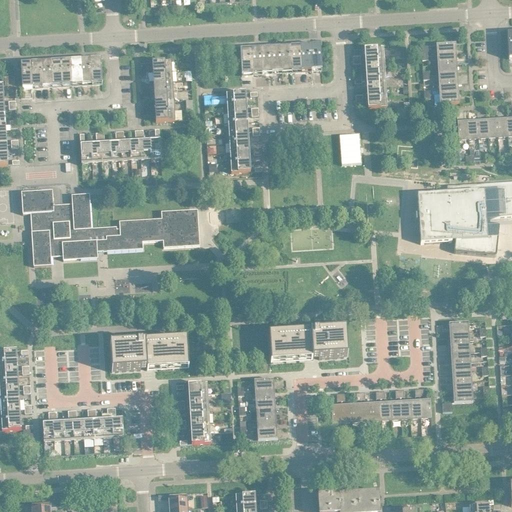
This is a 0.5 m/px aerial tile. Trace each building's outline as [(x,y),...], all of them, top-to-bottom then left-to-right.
[(439,55),(439,56),(459,54),(458,54),(457,45),(458,45),(458,44),(438,45),(438,46),(439,46),(440,55),(439,55)] [(322,48),(312,49),(313,71),(323,70),(323,71),(324,71),(322,48)] [(302,49),(292,50),(294,72),(304,72),(302,49)] [(312,49),(302,49),(304,72),(313,71),(312,49)] [(367,60),(386,59),(385,59),(385,49),(386,49),(385,49),(366,50),(367,50),(368,60),(367,60)] [(292,50),(282,51),(284,73),(294,72),(292,50)] [(273,51),(263,52),(264,74),(274,73),(273,51)] [(282,51),(273,51),(274,73),(284,73),(282,51)] [(254,75),(253,52),(242,53),(244,76),(245,76),(245,75),(254,75)] [(263,52),(253,52),(254,75),(264,74),(263,52)] [(439,65),(440,65),(459,64),(458,55),(459,55),(459,54),(439,56),(440,56),(440,65),(439,65)] [(367,70),(387,69),(387,68),(386,68),(385,59),(386,59),(367,60),(368,60),(368,70),(367,70)] [(155,73),(174,72),(174,71),(173,71),(172,62),(173,62),(173,61),(154,63),(155,63),(156,73),(155,73)] [(93,62),(83,63),(84,85),(94,84),(93,62)] [(103,62),(93,62),(94,84),(104,84),(103,62)] [(83,63),(73,64),(74,86),(84,85),(83,63)] [(63,64),(53,65),(54,87),(64,86),(63,64)] [(73,64),(63,64),(64,86),(74,86),(73,64)] [(440,75),(460,74),(459,74),(459,64),(460,64),(459,64),(440,65),(440,66),(441,75),(440,75)] [(43,65),(33,66),(35,88),(45,87),(43,65)] [(53,65),(43,65),(45,87),(54,87),(53,65)] [(35,88),(33,66),(23,67),(24,89),(25,89),(35,88)] [(368,79),(368,80),(387,79),(387,78),(386,78),(386,69),(387,69),(367,70),(368,70),(369,79),(368,79)] [(155,82),(155,83),(175,82),(175,81),(174,81),(173,72),(174,72),(155,73),(156,73),(156,82),(155,82)] [(441,85),(461,84),(461,83),(460,83),(459,74),(460,74),(440,75),(441,75),(442,85),(441,85)] [(10,86),(17,85),(16,76),(7,77),(7,86),(10,86)] [(369,89),(388,88),(387,88),(386,79),(387,79),(368,80),(369,80),(370,89),(369,89)] [(156,92),(156,93),(175,91),(174,91),(174,82),(175,82),(155,83),(156,83),(157,92),(156,92)] [(441,94),(441,95),(462,93),(461,93),(460,84),(461,84),(441,85),(442,85),(442,94),(441,94)] [(369,99),(389,98),(388,98),(387,89),(388,89),(388,88),(369,89),(369,90),(370,90),(370,99),(369,99)] [(157,102),(176,101),(175,101),(174,92),(175,92),(175,91),(156,93),(157,93),(157,102)] [(229,104),(248,103),(247,103),(247,94),(248,94),(248,93),(228,94),(228,95),(229,95),(230,104),(229,104)] [(462,93),(441,95),(442,95),(443,104),(442,104),(442,105),(462,104),(462,103),(461,103),(461,94),(462,94),(462,93)] [(389,98),(369,99),(369,100),(370,100),(371,109),(370,109),(389,108),(388,108),(388,98),(389,98)] [(157,112),(176,111),(175,111),(175,101),(176,101),(157,102),(157,103),(158,103),(158,112),(157,112)] [(230,114),(249,113),(248,113),(247,104),(248,104),(248,103),(229,104),(229,105),(230,105),(231,114),(230,114)] [(176,111),(157,112),(158,112),(159,122),(158,122),(177,121),(176,121),(175,111),(176,111)] [(230,124),(250,123),(249,123),(248,113),(249,113),(230,114),(230,115),(231,114),(231,124),(230,124)] [(499,120),(499,121),(500,140),(500,139),(510,138),(510,139),(509,120),(508,120),(508,121),(499,121),(499,120)] [(480,122),(479,122),(481,141),(481,140),(490,139),(490,140),(489,121),(489,122),(480,123),(480,122)] [(489,121),(490,140),(491,140),(491,139),(500,139),(500,140),(499,121),(490,122),(489,121)] [(471,142),(470,122),(469,122),(469,123),(460,124),(460,123),(459,123),(461,142),(461,141),(470,141),(470,142),(471,142)] [(470,122),(471,142),(471,141),(480,140),(480,141),(481,141),(479,122),(479,123),(470,123),(470,122)] [(231,133),(231,134),(250,133),(250,132),(249,132),(249,123),(250,123),(230,124),(231,124),(232,133),(231,133)] [(0,135),(8,135),(7,135),(7,126),(8,126),(0,126),(0,135)] [(231,143),(231,144),(251,142),(250,142),(249,133),(250,133),(231,134),(232,134),(232,143),(231,143)] [(0,145),(9,145),(8,145),(7,136),(8,136),(8,135),(0,135),(0,145)] [(152,142),(153,161),(153,160),(162,160),(162,161),(163,160),(162,141),(161,141),(161,142),(152,143),(152,142)] [(132,143),(133,162),(134,162),(134,161),(143,161),(143,162),(142,142),(142,143),(132,144),(132,143)] [(142,142),(143,162),(143,161),(152,160),(153,161),(152,142),(151,142),(151,143),(142,143),(142,142)] [(232,153),(251,152),(250,152),(250,143),(251,143),(251,142),(231,144),(232,144),(233,153),(232,153)] [(123,144),(122,144),(124,163),(124,162),(133,161),(133,162),(132,143),(132,144),(123,145),(123,144)] [(103,145),(104,164),(104,163),(113,163),(113,164),(114,164),(113,144),(112,144),(112,145),(103,146),(103,145)] [(113,144),(114,164),(114,163),(123,162),(123,163),(124,163),(122,144),(122,145),(113,145),(113,144)] [(0,155),(9,155),(8,155),(8,146),(9,145),(0,145),(0,155)] [(93,146),(94,165),(94,164),(104,163),(104,164),(103,145),(102,145),(102,146),(93,146)] [(94,165),(93,146),(83,147),(83,146),(84,165),(84,164),(94,164),(94,165)] [(233,163),(252,162),(251,162),(250,153),(251,152),(232,153),(232,154),(233,154),(234,163),(233,163)] [(9,155),(0,155),(0,165),(10,165),(9,165),(8,155),(9,155)] [(252,162),(233,163),(234,163),(234,173),(233,173),(253,172),(252,172),(251,162),(252,162)] [(218,164),(210,165),(211,172),(218,172),(218,164)] [(303,174),(305,204),(347,201),(345,171),(303,174)] [(421,214),(417,215),(418,221),(421,221),(423,244),(454,242),(457,242),(456,252),(456,253),(457,253),(458,254),(497,257),(498,257),(498,256),(500,239),(501,228),(501,227),(501,226),(500,226),(491,225),(489,225),(488,219),(508,218),(511,217),(511,183),(449,187),(449,193),(419,195),(421,214)] [(24,193),(23,193),(25,215),(32,214),(34,214),(35,220),(34,220),(35,220),(35,224),(35,225),(35,232),(34,233),(35,233),(36,249),(35,250),(36,250),(37,266),(36,267),(54,266),(53,265),(53,257),(65,257),(65,261),(66,261),(66,260),(82,259),(82,260),(83,260),(83,259),(99,258),(99,259),(100,259),(99,252),(109,252),(145,250),(144,242),(165,241),(166,248),(202,246),(200,224),(198,224),(198,218),(200,218),(199,210),(192,211),(188,211),(185,211),(163,212),(164,220),(121,222),(122,229),(118,230),(118,227),(101,228),(95,229),(94,229),(93,212),(94,212),(93,212),(92,195),(93,195),(74,196),(74,197),(74,196),(75,205),(70,205),(55,206),(54,192),(54,193),(24,195),(24,193)] [(451,334),(451,335),(471,333),(470,333),(469,324),(470,324),(470,323),(451,324),(451,325),(452,325),(452,334),(451,334)] [(313,331),(271,334),(271,336),(271,338),(273,363),(274,363),(314,361),(314,360),(315,360),(321,359),(346,358),(349,358),(348,330),(344,330),(313,332),(313,331)] [(452,344),(471,343),(470,343),(470,334),(471,334),(471,333),(451,335),(452,335),(453,344),(452,344)] [(116,344),(112,345),(114,372),(117,372),(142,371),(148,370),(149,370),(149,371),(190,368),(191,368),(189,343),(189,341),(189,339),(147,341),(147,342),(116,344)] [(453,354),(472,353),(471,353),(470,344),(471,344),(471,343),(452,344),(452,345),(453,345),(454,354),(453,354)] [(0,362),(19,361),(18,361),(18,352),(19,352),(19,351),(0,352),(0,353),(1,362),(0,362)] [(453,364),(473,363),(472,363),(471,353),(472,353),(453,354),(453,355),(454,354),(454,364),(453,364)] [(0,372),(20,371),(19,371),(18,362),(19,362),(19,361),(0,362),(1,363),(1,372),(0,372)] [(454,373),(454,374),(473,373),(473,372),(472,372),(472,363),(473,363),(453,364),(454,364),(455,373),(454,373)] [(1,382),(20,381),(19,381),(19,372),(20,371),(0,372),(0,373),(1,373),(2,382),(1,382)] [(454,383),(454,384),(474,382),(473,382),(472,373),(473,373),(454,374),(455,374),(455,383),(454,383)] [(257,391),(257,392),(276,390),(275,390),(275,380),(256,381),(256,382),(257,382),(258,391),(257,391)] [(2,392),(21,391),(21,390),(20,390),(19,381),(20,381),(1,382),(2,382),(3,391),(2,392)] [(455,393),(474,392),(473,392),(473,383),(474,383),(474,382),(454,384),(455,384),(456,393),(455,393)] [(191,395),(210,394),(209,394),(208,385),(209,384),(190,385),(190,386),(191,386),(191,395)] [(257,401),(277,400),(276,400),(275,391),(276,391),(276,390),(257,392),(258,392),(258,401),(257,401)] [(2,401),(2,402),(21,400),(20,391),(21,391),(2,392),(3,392),(3,401),(2,401)] [(474,392),(455,393),(455,394),(456,394),(457,403),(456,403),(456,404),(475,403),(475,402),(474,402),(473,393),(474,392)] [(191,405),(210,404),(209,404),(209,395),(210,395),(210,394),(191,395),(191,396),(192,396),(192,405),(191,405)] [(3,411),(22,410),(21,410),(21,401),(22,401),(21,400),(2,402),(3,402),(4,411),(3,411)] [(258,411),(277,410),(277,409),(276,409),(276,400),(277,400),(257,401),(258,401),(259,410),(258,411)] [(412,402),(413,421),(413,420),(422,420),(422,421),(423,421),(422,401),(421,401),(421,402),(412,403),(412,402)] [(422,401),(423,421),(423,420),(432,419),(432,420),(433,420),(432,401),(431,401),(431,402),(422,402),(422,401)] [(402,403),(403,422),(404,422),(403,421),(413,420),(413,421),(412,402),(411,402),(412,403),(402,404),(402,403)] [(383,404),(382,404),(384,423),(384,422),(393,422),(393,423),(392,403),(392,404),(383,405),(383,404)] [(393,403),(392,403),(393,423),(394,423),(394,422),(403,421),(403,422),(402,403),(402,404),(393,404),(393,403)] [(192,415),(211,414),(211,413),(210,414),(209,404),(210,404),(191,405),(191,406),(192,405),(193,415),(192,415)] [(363,405),(364,424),(364,423),(373,423),(374,424),(373,404),(372,404),(372,405),(363,406),(363,405)] [(373,404),(374,424),(374,423),(383,422),(383,423),(384,423),(382,404),(382,405),(373,405),(373,404)] [(444,405),(445,413),(454,413),(454,404),(444,405)] [(353,406),(354,425),(355,425),(355,424),(364,423),(364,424),(363,405),(363,406),(353,407),(353,406)] [(345,426),(343,406),(343,407),(334,408),(334,407),(333,407),(334,426),(335,426),(335,425),(344,425),(344,426),(345,426)] [(344,406),(343,406),(345,426),(345,425),(354,424),(354,425),(353,406),(353,407),(344,407),(344,406)] [(3,421),(23,420),(22,420),(21,411),(22,411),(22,410),(3,411),(3,412),(4,412),(4,421),(3,421)] [(259,420),(259,421),(278,419),(277,419),(276,410),(277,410),(258,411),(259,411),(259,420)] [(192,424),(192,425),(212,424),(212,423),(211,423),(210,414),(211,414),(192,415),(193,415),(193,424),(192,424)] [(259,430),(278,429),(277,429),(277,420),(278,420),(278,419),(259,421),(260,421),(260,430),(259,430)] [(23,420),(3,421),(3,422),(4,421),(5,431),(4,431),(4,432),(23,430),(22,430),(22,420),(23,420)] [(104,421),(105,440),(106,440),(106,439),(115,439),(115,440),(114,420),(114,421),(104,422),(104,421)] [(114,420),(115,440),(115,439),(125,438),(125,439),(124,420),(124,421),(114,421),(114,420)] [(95,422),(94,422),(95,441),(96,441),(96,440),(105,439),(105,440),(104,421),(104,422),(95,423),(95,422)] [(75,423),(76,442),(76,441),(85,440),(85,441),(86,441),(85,422),(84,422),(84,423),(75,424),(75,423)] [(85,422),(86,441),(86,440),(95,440),(95,441),(94,422),(94,423),(85,423),(85,422)] [(56,424),(55,424),(56,443),(57,443),(57,442),(66,442),(66,443),(65,423),(65,424),(56,425),(56,424)] [(65,423),(66,443),(66,442),(76,441),(76,442),(75,423),(74,423),(74,424),(65,424),(65,423)] [(56,443),(55,424),(55,425),(46,426),(46,425),(45,425),(46,444),(47,444),(47,443),(56,442),(56,443)] [(193,434),(193,435),(212,433),(211,433),(211,424),(212,424),(192,425),(193,425),(194,434),(193,434)] [(278,429),(259,430),(259,431),(260,431),(261,440),(260,440),(260,441),(279,440),(279,439),(278,439),(277,430),(278,430),(278,429)] [(35,430),(28,430),(25,430),(26,439),(35,438),(35,430)] [(212,433),(193,435),(194,435),(194,444),(194,445),(213,444),(213,443),(212,443),(211,434),(212,434),(212,433)] [(171,510),(171,511),(190,509),(189,509),(189,500),(190,500),(189,499),(188,494),(171,495),(171,500),(170,500),(170,501),(171,501),(172,510),(171,510)] [(321,495),(321,496),(322,511),(381,511),(381,494),(341,497),(340,494),(321,495)] [(238,506),(238,507),(257,505),(256,505),(256,496),(257,496),(257,495),(237,496),(237,497),(238,497),(239,506),(238,506)] [(51,511),(52,508),(53,508),(53,507),(52,508),(51,503),(34,504),(34,509),(33,509),(34,509),(34,511),(51,511)]
